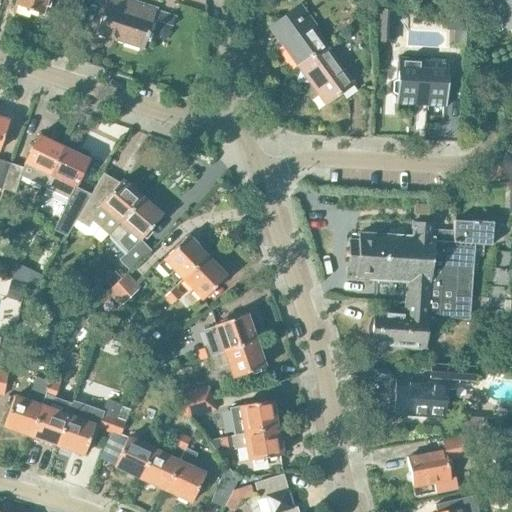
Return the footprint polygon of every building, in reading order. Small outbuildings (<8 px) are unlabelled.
[(17,0),(16,6),(43,14),(47,0),(17,0)] [(511,0),(494,0),(506,29),(511,27),(511,0)] [(136,4),(135,7),(132,15),(104,6),(95,33),(142,48),(152,19),(172,26),(175,17),(136,4)] [(297,66),(326,45),(316,32),(319,30),(300,4),(269,27),(297,66)] [(376,42),(394,43),(395,11),(378,10),(376,42)] [(353,82),(326,45),(297,66),(325,104),(340,92),(347,102),(360,92),(353,82)] [(399,80),(394,83),(393,93),(398,95),(397,104),(445,107),(446,74),(399,72),(399,80)] [(0,144),(8,121),(0,118),(0,144)] [(43,187),(62,147),(37,136),(22,167),(11,163),(2,189),(14,193),(20,176),(43,187)] [(86,159),(62,147),(43,187),(55,192),(67,199),(73,187),(86,159)] [(0,187),(2,189),(11,163),(0,159),(0,187)] [(108,235),(109,236),(141,199),(121,182),(120,184),(103,172),(97,183),(76,221),(88,228),(92,221),(108,235)] [(75,220),(85,200),(74,195),(62,217),(73,223),(75,220)] [(160,216),(141,199),(109,236),(116,244),(123,238),(133,247),(115,264),(125,274),(145,255),(135,245),(140,240),(160,216)] [(474,243),(473,254),(479,255),(480,243),(487,244),(491,243),(493,220),(470,219),(470,221),(452,220),(452,230),(452,241),(474,243)] [(470,318),(473,254),(474,243),(452,241),(452,230),(433,229),(433,224),(412,223),(411,240),(358,236),(358,241),(349,241),(347,275),(356,275),(355,281),(408,284),(406,313),(373,312),(372,317),(370,345),(426,348),(427,317),(426,316),(470,318)] [(183,278),(206,256),(187,236),(164,258),(158,265),(168,275),(174,269),(183,278)] [(225,275),(206,256),(183,278),(202,298),(225,275)] [(120,306),(140,287),(126,274),(107,292),(120,306)] [(182,294),(175,287),(164,297),(171,304),(182,294)] [(84,288),(72,301),(92,308),(97,303),(84,288)] [(210,355),(254,340),(245,313),(215,324),(201,328),(207,347),(196,351),(199,359),(210,355)] [(468,340),(483,341),(485,325),(469,323),(468,340)] [(263,366),(254,340),(210,355),(214,368),(228,363),(233,376),(263,366)] [(447,364),(446,379),(475,382),(476,366),(447,364)] [(44,395),(49,382),(35,378),(27,401),(14,397),(4,426),(30,435),(41,406),(40,406),(44,395)] [(447,387),(437,385),(411,383),(411,380),(396,379),(395,396),(390,398),(389,407),(394,411),(394,413),(445,417),(445,414),(453,415),(455,390),(447,389),(447,387)] [(49,382),(44,395),(55,399),(59,385),(49,382)] [(210,387),(169,397),(187,417),(215,411),(210,387)] [(97,428),(110,433),(115,420),(123,404),(119,403),(108,398),(97,428)] [(234,435),(275,427),(270,399),(239,405),(242,422),(232,424),(234,435)] [(67,416),(41,406),(30,435),(57,445),(67,416)] [(94,426),(67,416),(57,445),(84,454),(94,426)] [(115,420),(110,433),(119,436),(124,423),(115,420)] [(280,455),(275,427),(234,435),(219,438),(220,448),(245,444),(248,460),(280,455)] [(184,451),(185,448),(190,438),(181,433),(174,447),(184,451)] [(410,483),(412,483),(413,488),(451,481),(447,463),(471,457),(467,435),(440,441),(442,451),(407,458),(410,472),(407,473),(409,482),(410,483)] [(139,479),(153,451),(127,438),(114,467),(139,479)] [(185,448),(184,451),(179,463),(165,491),(191,503),(204,475),(190,468),(197,453),(185,448)] [(165,491),(179,463),(153,451),(139,479),(165,491)] [(223,507),(232,490),(238,480),(225,464),(210,501),(223,507)] [(292,508),(286,488),(282,474),(254,483),(259,498),(266,495),(270,511),(298,511),(297,506),(292,508)]
